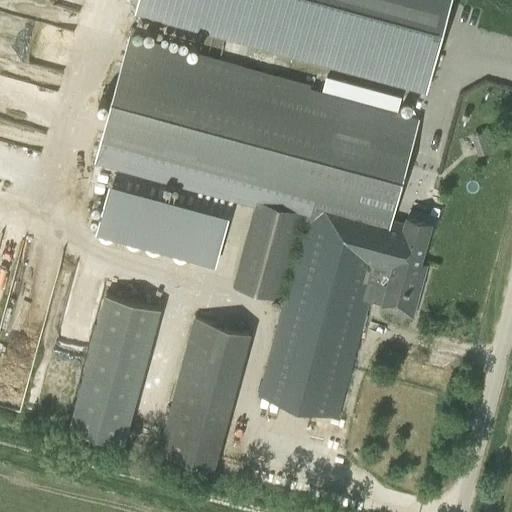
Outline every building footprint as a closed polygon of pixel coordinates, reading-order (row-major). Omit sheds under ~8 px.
[(416,80),(435,0),(137,0),(135,11),(416,80)] [(0,48),(19,52),(27,14),(0,8),(0,48)] [(101,140),(391,217),(417,118),(128,41),(101,140)] [(418,112),(420,103),(402,98),(400,108),(418,112)] [(213,265),(227,215),(107,183),(94,233),(213,265)] [(426,264),(420,262),(431,224),(405,217),(404,222),(318,199),(314,214),(256,199),(255,203),(250,201),(248,209),(253,210),(251,219),(245,217),(239,242),(244,243),(233,286),(280,298),(300,220),(305,221),(258,395),(337,416),(368,300),(382,303),(381,307),(412,315),(426,264)] [(123,442),(160,307),(106,293),(69,428),(123,442)] [(215,467),(252,331),(196,316),(160,452),(215,467)]
